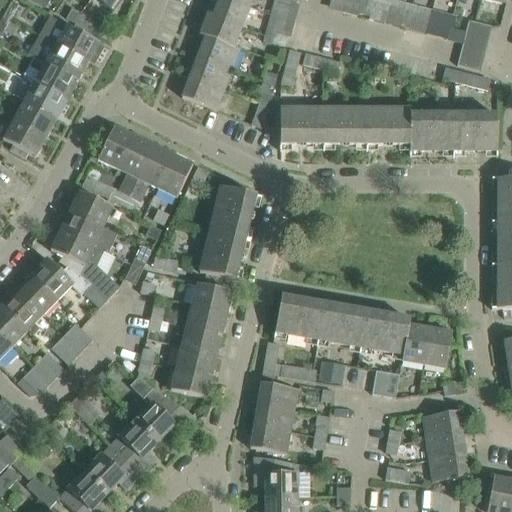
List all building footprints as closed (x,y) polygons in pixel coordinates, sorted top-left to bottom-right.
[(39,0),(37,4),(46,9),(51,0),(39,0)] [(97,0),(111,11),(119,0),(97,0)] [(212,0),(207,16),(241,29),(249,8),(226,0),(212,0)] [(226,0),(249,8),(251,0),(226,0)] [(359,18),(360,15),(364,16),(368,0),(362,0),(358,18),(359,18)] [(368,0),(364,16),(368,17),(367,20),(374,22),(379,0),(368,0)] [(12,3),(3,17),(10,21),(19,7),(12,3)] [(402,29),(403,26),(407,27),(412,6),(407,4),(401,29),(402,29)] [(411,28),(410,31),(412,32),(418,7),(412,6),(407,27),(411,28)] [(81,14),(72,10),(66,20),(75,25),(81,14)] [(102,26),(81,14),(75,25),(96,37),(102,26)] [(453,30),(456,17),(448,15),(442,40),(447,41),(450,29),(453,30)] [(239,51),(239,50),(233,48),(241,29),(207,16),(199,36),(205,38),(239,51)] [(10,21),(3,17),(0,23),(0,34),(2,36),(4,32),(12,37),(18,28),(9,23),(10,21)] [(39,37),(87,64),(91,58),(96,60),(102,49),(97,46),(98,45),(67,27),(49,17),(39,37)] [(468,22),(465,33),(489,38),(491,28),(468,22)] [(276,35),(266,32),(263,43),(274,46),(276,35)] [(465,33),(462,44),(486,49),(489,38),(465,33)] [(284,49),(287,38),(276,35),(274,46),(284,49)] [(77,83),(87,64),(39,37),(28,56),(45,65),(77,83)] [(231,72),(239,51),(205,38),(197,59),(231,72)] [(462,44),(459,56),(483,60),(486,49),(462,44)] [(297,67),(300,54),(289,52),(286,64),(297,67)] [(316,59),(305,56),(302,66),(313,69),(316,59)] [(459,56),(456,67),(480,73),(483,60),(459,56)] [(224,92),(231,72),(197,59),(189,79),(224,92)] [(329,62),(316,59),(313,69),(326,72),(329,62)] [(339,65),(329,62),(326,72),(336,75),(339,65)] [(297,67),(286,64),(285,71),(284,75),(294,78),(295,74),(297,67)] [(66,102),(77,83),(45,65),(35,84),(23,77),(66,102)] [(453,83),(456,73),(445,70),(442,80),(453,83)] [(277,76),(265,73),(260,93),(271,96),(277,76)] [(465,86),(468,76),(456,73),(453,83),(465,86)] [(294,78),(284,75),(280,86),(291,88),(294,78)] [(477,89),(479,79),(468,76),(465,86),(477,89)] [(66,102),(23,77),(12,97),(24,103),(56,121),(66,102)] [(189,79),(182,99),(216,112),(224,92),(189,79)] [(487,92),(490,82),(479,79),(477,89),(487,92)] [(24,103),(14,122),(45,140),(56,121),(24,103)] [(262,131),(269,112),(270,108),(259,104),(258,108),(251,127),(262,131)] [(279,127),(279,147),(409,147),(409,153),(497,153),(497,116),(410,116),(410,110),(279,110),(279,127)] [(13,147),(10,152),(24,160),(27,155),(35,159),(45,140),(14,122),(3,141),(13,147)] [(117,171),(133,138),(113,129),(97,162),(117,171)] [(124,208),(137,181),(153,148),(133,138),(117,171),(127,176),(118,193),(109,188),(104,198),(124,208)] [(137,181),(138,181),(157,190),(173,157),(153,148),(137,181)] [(192,167),(173,157),(157,190),(176,200),(184,185),(192,167)] [(208,174),(198,169),(193,179),(203,184),(208,174)] [(109,188),(105,186),(87,178),(82,187),(104,198),(109,188)] [(203,184),(193,179),(188,189),(199,194),(203,184)] [(511,310),(511,179),(497,180),(496,311),(511,310)] [(137,181),(124,208),(135,213),(140,202),(130,197),(138,181),(137,181)] [(220,188),(213,217),(248,226),(255,197),(220,188)] [(97,201),(79,193),(70,213),(117,236),(117,235),(103,229),(113,209),(106,206),(97,201)] [(163,227),(168,217),(157,212),(152,221),(163,227)] [(117,236),(70,213),(60,232),(103,253),(108,255),(117,236)] [(213,217),(206,245),(242,254),(248,226),(213,217)] [(156,242),(161,232),(150,227),(145,237),(156,242)] [(83,268),(93,273),(96,269),(103,253),(60,232),(51,252),(83,268)] [(242,254),(206,245),(199,274),(235,282),(242,254)] [(140,247),(124,280),(124,281),(135,286),(151,252),(140,247)] [(166,261),(155,258),(152,268),(164,271),(166,261)] [(73,285),(47,260),(31,276),(57,302),(72,287),(73,285)] [(178,264),(166,261),(164,271),(175,274),(178,264)] [(83,268),(79,277),(80,278),(90,285),(107,302),(115,294),(118,291),(105,278),(96,269),(93,273),(83,268)] [(31,276),(16,291),(42,317),(57,302),(31,276)] [(73,285),(72,287),(80,295),(82,294),(90,285),(80,278),(73,285)] [(154,286),(143,283),(140,295),(151,297),(154,286)] [(90,285),(82,294),(85,297),(99,310),(107,302),(90,285)] [(232,294),(196,286),(191,307),(227,316),(232,294)] [(16,291),(1,307),(27,332),(28,332),(33,337),(39,330),(35,325),(42,317),(16,291)] [(445,370),(451,334),(409,327),(410,321),(281,298),(274,334),(402,357),(401,363),(445,370)] [(1,307),(0,307),(0,335),(12,348),(27,332),(1,307)] [(221,337),(227,316),(191,307),(186,328),(221,337)] [(164,311),(154,308),(151,320),(161,322),(164,311)] [(148,331),(159,334),(161,322),(151,320),(148,331)] [(84,351),(92,342),(78,328),(75,326),(72,329),(67,334),(84,351)] [(221,337),(186,328),(180,349),(216,358),(221,337)] [(76,359),(84,351),(67,334),(63,338),(59,342),(76,359)] [(0,360),(11,349),(12,348),(0,335),(0,360)] [(59,342),(50,351),(53,353),(68,367),(76,359),(59,342)] [(278,346),(268,344),(266,357),(276,358),(278,346)] [(180,349),(175,370),(211,379),(216,358),(180,349)] [(151,364),(154,353),(143,350),(141,362),(151,364)] [(49,358),(46,355),(38,363),(55,380),(64,372),(49,358)] [(274,369),(276,358),(266,357),(264,367),(274,369)] [(141,362),(138,373),(148,376),(151,364),(141,362)] [(38,363),(36,366),(30,372),(47,388),(55,380),(38,363)] [(320,363),(320,383),(345,384),(345,364),(320,363)] [(272,381),(274,369),(264,367),(262,379),(272,381)] [(293,369),(281,367),(279,378),(291,380),(293,369)] [(304,371),(293,369),(291,380),(303,382),(304,371)] [(175,370),(170,392),(206,400),(211,379),(175,370)] [(102,373),(96,379),(105,388),(113,381),(103,371),(102,373)] [(316,373),(304,371),(303,382),(314,383),(316,373)] [(30,372),(22,380),(26,384),(21,389),(29,398),(31,398),(39,397),(47,388),(30,372)] [(387,374),(376,372),(371,396),(383,398),(387,374)] [(399,376),(387,374),(383,398),(395,400),(399,376)] [(293,413),(297,391),(261,385),(257,406),(293,413)] [(455,395),(454,385),(442,386),(443,393),(444,397),(455,395)] [(148,406),(134,421),(158,443),(168,432),(176,440),(195,420),(179,408),(165,399),(152,390),(142,400),(148,406)] [(331,405),(333,393),(322,391),(321,403),(331,405)] [(80,395),(68,407),(88,427),(100,414),(80,395)] [(0,402),(0,414),(11,425),(20,417),(2,400),(0,402)] [(289,434),(293,413),(257,406),(253,428),(289,434)] [(462,435),(458,413),(422,419),(425,441),(462,435)] [(0,414),(0,428),(4,433),(11,425),(0,414)] [(325,441),(327,429),(329,418),(316,416),(315,427),(316,427),(314,439),(325,441)] [(134,421),(118,438),(109,447),(140,477),(155,462),(147,454),(158,443),(134,421)] [(54,422),(43,433),(49,439),(50,440),(61,429),(60,427),(54,422)] [(286,456),(289,434),(253,428),(250,450),(286,456)] [(398,445),(400,433),(389,431),(387,443),(398,445)] [(462,435),(425,441),(429,462),(465,457),(462,435)] [(0,460),(16,444),(7,436),(0,443),(0,460)] [(314,439),(312,450),(323,452),(325,441),(314,439)] [(387,443),(385,455),(396,457),(398,445),(387,443)] [(0,462),(6,468),(7,470),(11,465),(17,459),(24,452),(16,444),(0,460),(0,462)] [(109,447),(84,473),(107,495),(118,484),(125,492),(140,477),(109,447)] [(29,448),(24,452),(17,459),(41,483),(46,478),(40,473),(45,469),(33,457),(36,455),(34,453),(29,448)] [(465,457),(429,462),(432,484),(468,479),(465,457)] [(30,483),(26,488),(48,510),(59,500),(41,483),(17,459),(11,465),(30,483)] [(297,499),(297,475),(297,466),(290,465),(265,461),(254,459),(254,484),(265,484),(265,499),(297,499)] [(386,470),(384,482),(408,486),(410,474),(386,470)] [(84,473),(67,490),(68,491),(59,500),(71,511),(102,511),(96,506),(107,495),(84,473)] [(511,482),(493,479),(486,511),(509,511),(511,497),(511,482)] [(336,498),(350,498),(350,490),(336,490),(336,498)] [(336,498),(336,507),(349,507),(350,498),(336,498)] [(297,511),(297,499),(265,499),(265,511),(297,511)]
